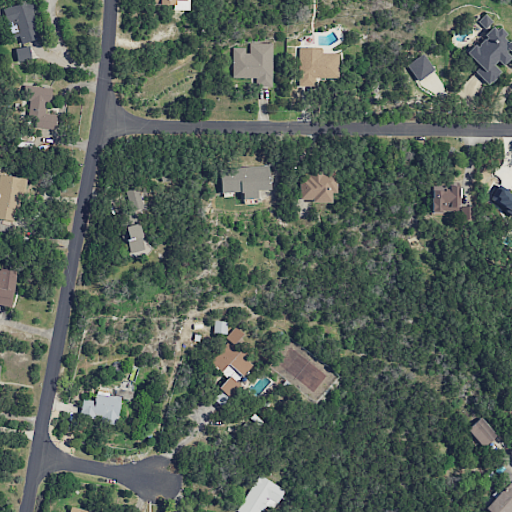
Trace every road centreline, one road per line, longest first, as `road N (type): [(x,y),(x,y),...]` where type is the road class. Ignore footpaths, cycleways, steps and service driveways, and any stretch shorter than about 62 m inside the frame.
road 1 (residential): [(28,511),(94,165),(113,0)]
road 2 (residential): [(511,131),(100,126)]
road 3 (residential): [(165,476),(40,453)]
